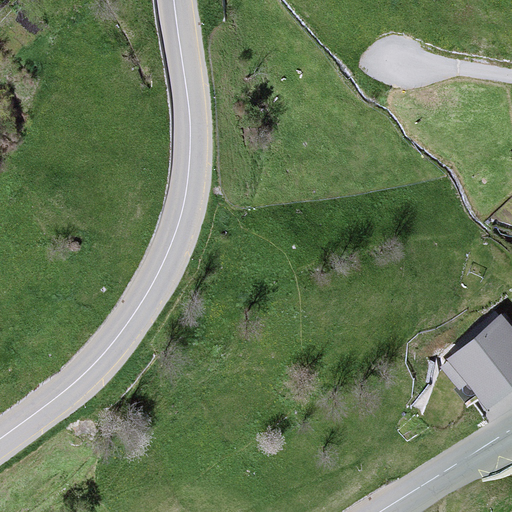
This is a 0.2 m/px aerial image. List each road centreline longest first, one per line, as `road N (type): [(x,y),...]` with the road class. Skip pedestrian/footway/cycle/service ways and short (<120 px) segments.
road 1 (tertiary): [(0,443),(103,361),(158,282),(180,221),(191,135),(171,0)]
road 2 (tertiary): [(511,430),(382,511)]
road 3 (residential): [(389,56),(511,78)]
